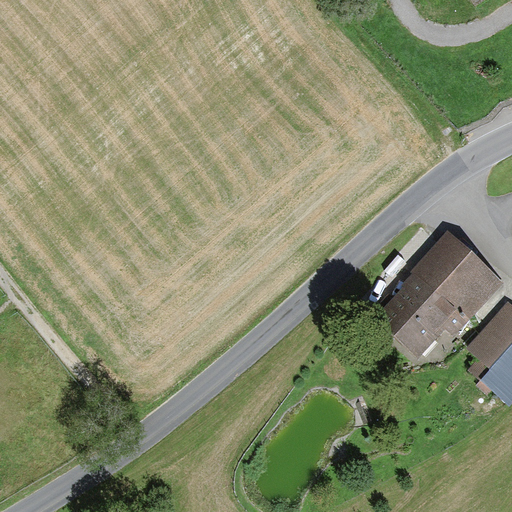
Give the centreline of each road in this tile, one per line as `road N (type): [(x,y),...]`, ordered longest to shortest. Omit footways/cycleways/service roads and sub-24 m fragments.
road 1 (tertiary): [(437,181),(143,439),(27,511)]
road 2 (track): [(0,277),(143,439)]
